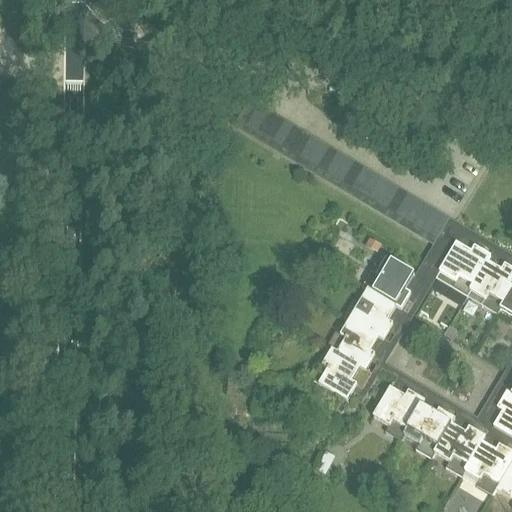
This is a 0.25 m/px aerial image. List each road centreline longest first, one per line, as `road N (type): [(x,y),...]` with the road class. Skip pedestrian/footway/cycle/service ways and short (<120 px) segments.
road 1 (tertiary): [(61,511),(72,32)]
road 2 (residential): [(511,117),(72,32)]
